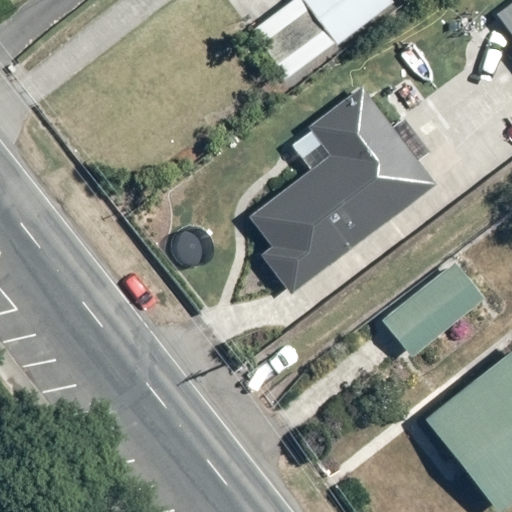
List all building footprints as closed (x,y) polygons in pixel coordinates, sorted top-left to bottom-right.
[(282,0),(244,29),(281,78),(327,44),(384,2),(382,0),(282,0)] [(511,0),(510,0),(489,15),(511,46),(511,0)] [(430,183),(357,85),(284,139),(306,168),(237,220),(288,288),(430,183)] [(480,299),(447,259),(377,317),(411,357),(480,299)] [(511,340),(419,415),(496,511),(511,498),(511,340)]
